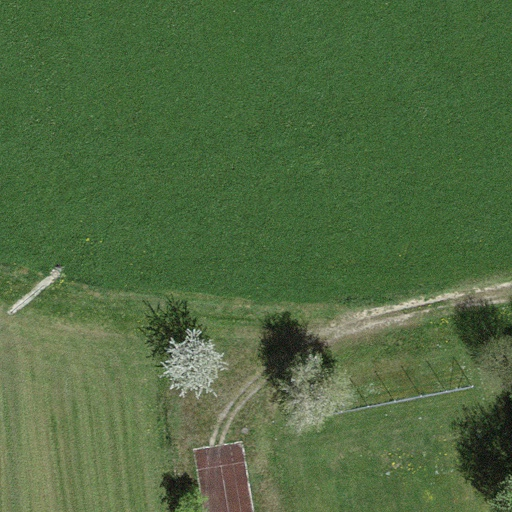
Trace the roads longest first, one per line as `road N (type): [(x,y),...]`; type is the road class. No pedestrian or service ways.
road 1 (track): [(0,282),(61,298),(315,311),(326,330),(511,293)]
road 2 (track): [(216,440),(263,369),(326,330)]
